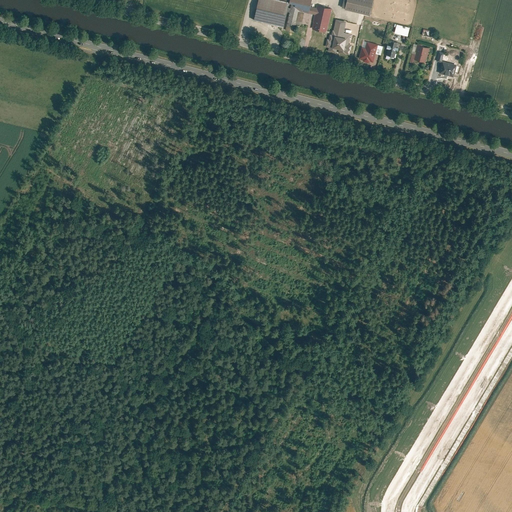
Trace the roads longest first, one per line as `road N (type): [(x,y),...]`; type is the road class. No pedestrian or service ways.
road 1 (primary): [(0,20),(511,154)]
road 2 (unclassified): [(74,0),(511,114)]
